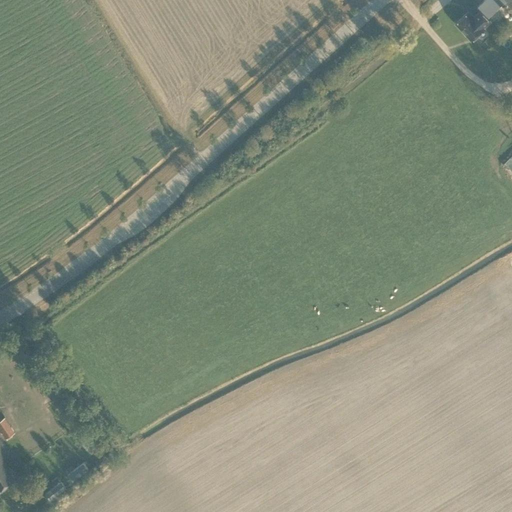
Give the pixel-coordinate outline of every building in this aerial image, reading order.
[(490,20),(487,17),(505,0),(483,0),(477,7),(480,10),(473,17),(468,11),(456,22),(472,39),(483,28),(482,27),(490,20)] [(64,401),(57,406),(70,423),(76,418),(64,401)] [(5,416),(0,419),(0,428),(6,438),(15,432),(5,416)] [(96,446),(83,433),(78,439),(90,451),(96,446)] [(0,488),(18,476),(11,465),(16,461),(0,437),(0,488)] [(17,440),(10,444),(20,459),(26,455),(17,440)] [(84,461),(67,474),(72,480),(88,467),(84,461)] [(50,498),(65,486),(60,480),(45,492),(50,498)]
